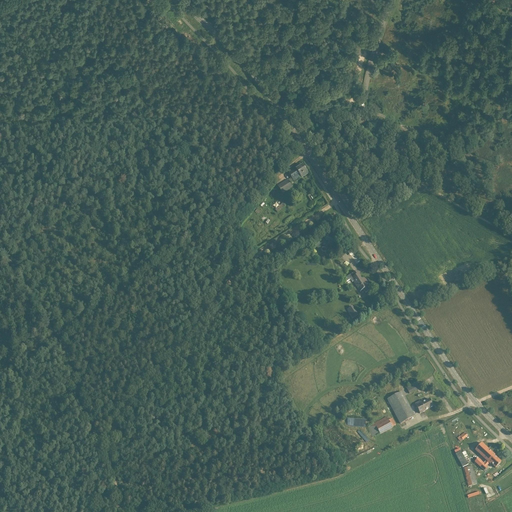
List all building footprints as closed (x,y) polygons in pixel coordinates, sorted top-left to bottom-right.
[(289,174),(293,179),(299,175),(301,178),(308,174),(303,165),(296,169),(289,174)] [(288,180),(278,187),(282,194),(293,188),(291,185),(291,184),(288,180)] [(324,241),(328,243),(333,245),(335,240),(326,236),(324,241)] [(314,246),(315,248),(323,241),(322,239),(314,246)] [(357,271),(344,278),(347,282),(351,279),(352,282),(353,281),(360,291),(363,289),(366,293),(369,291),(357,271)] [(406,389),(409,394),(420,388),(418,383),(406,389)] [(387,399),(400,424),(415,416),(401,392),(387,399)] [(415,404),(420,414),(425,411),(433,406),(429,399),(423,402),(422,400),(415,404)] [(369,426),(374,436),(396,425),(392,418),(389,420),(387,417),(369,426)] [(346,426),(365,427),(365,419),(346,419),(346,426)] [(449,430),(456,438),(465,430),(458,422),(449,430)] [(457,439),(460,442),(462,440),(462,441),(467,437),(464,433),(457,439)] [(494,456),(495,455),(482,443),(478,447),(475,450),(487,461),(484,464),(478,458),(475,462),(484,471),(489,466),(488,465),(489,463),(490,465),(491,464),(495,468),(498,466),(501,462),(494,456)] [(464,458),(462,453),(461,451),(455,454),(463,467),(468,464),(464,458)] [(462,469),(465,478),(463,479),(464,481),(466,480),(468,487),(477,485),(471,466),(462,469)]
